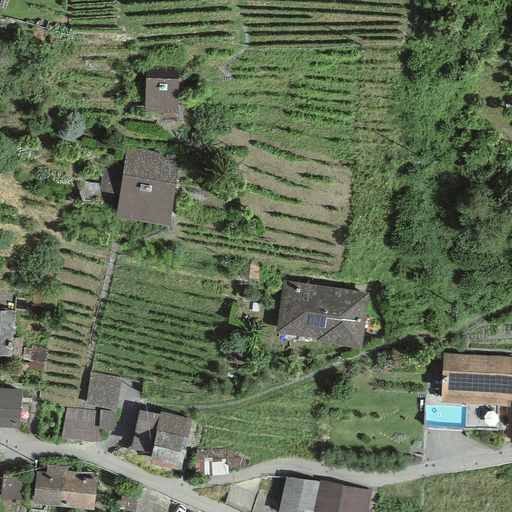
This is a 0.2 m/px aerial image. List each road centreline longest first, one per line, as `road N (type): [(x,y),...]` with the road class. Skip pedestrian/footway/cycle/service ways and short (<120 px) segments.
road 1 (residential): [(511,455),(392,476),(260,469),(175,490)]
road 2 (residential): [(175,490),(79,452),(13,445)]
